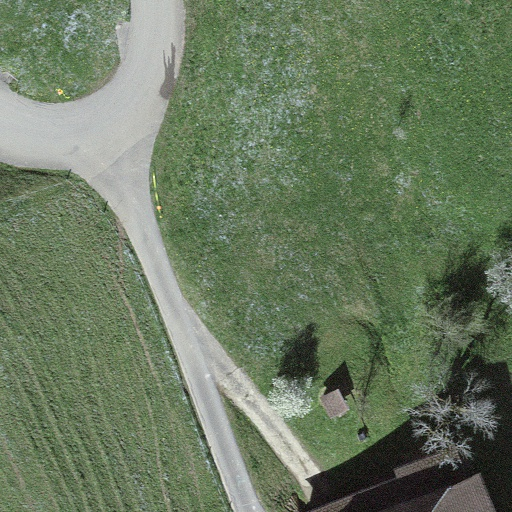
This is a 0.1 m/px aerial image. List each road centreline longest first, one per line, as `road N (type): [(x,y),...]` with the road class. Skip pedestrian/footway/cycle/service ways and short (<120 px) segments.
road 1 (track): [(97,131),(248,511)]
road 2 (track): [(153,0),(141,85),(122,114),(72,136),(39,135),(0,115)]
